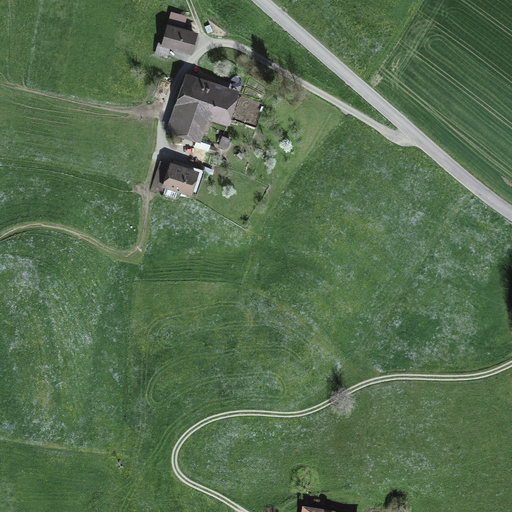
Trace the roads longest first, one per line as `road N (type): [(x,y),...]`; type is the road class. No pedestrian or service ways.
road 1 (track): [(241,511),(176,472),(182,437),(207,420),(307,413),(374,380),(474,376),(511,363)]
road 2 (unclassified): [(413,132),(386,132),(225,42),(206,46),(180,74),(162,132)]
road 3 (track): [(0,236),(56,225),(111,252),(135,250),(162,132)]
road 4 (unclassified): [(260,0),(413,132)]
road 5 (unclassified): [(413,132),(511,213)]
